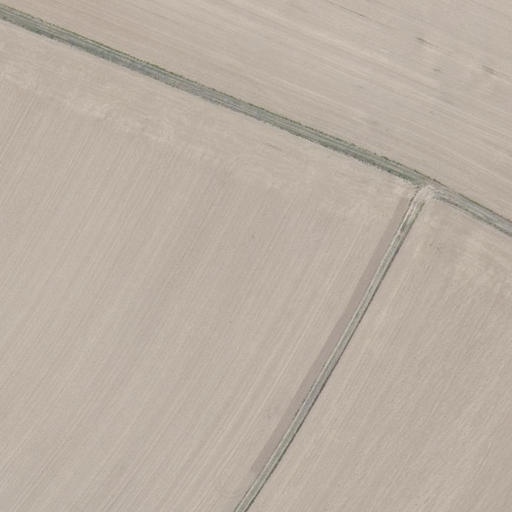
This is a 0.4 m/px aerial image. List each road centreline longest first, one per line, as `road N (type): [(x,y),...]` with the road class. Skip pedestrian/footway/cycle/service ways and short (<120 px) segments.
road 1 (track): [(0,11),(439,187)]
road 2 (track): [(239,511),(421,196),(439,187)]
